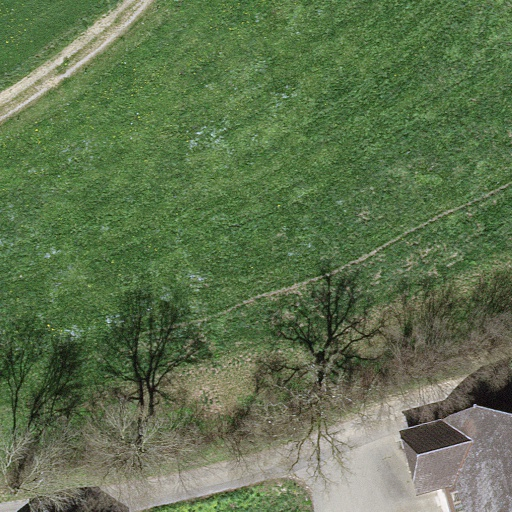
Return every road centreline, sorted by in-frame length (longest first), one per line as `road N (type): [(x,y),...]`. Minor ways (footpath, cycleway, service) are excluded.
road 1 (unclassified): [(3,511),(222,474),(511,377)]
road 2 (track): [(0,119),(101,50),(153,0)]
